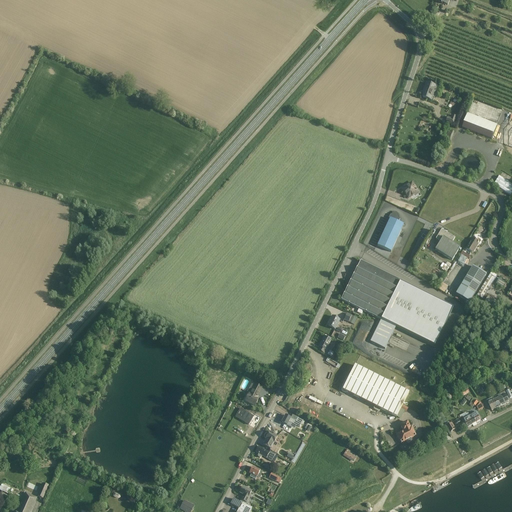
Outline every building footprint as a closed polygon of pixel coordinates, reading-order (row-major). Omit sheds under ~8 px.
[(426,90),(423,97),(430,100),(434,91),(435,91),(437,87),(427,84),(424,90),(426,90)] [(454,100),(453,101),(451,102),(450,105),(449,105),(448,107),(449,108),(450,108),(451,108),(452,107),(454,106),(455,103),(456,102),(457,101),(456,100),(455,100),(454,100)] [(468,114),(462,128),(492,140),(498,126),(468,114)] [(454,124),(457,117),(452,116),(451,119),(448,118),(446,122),(453,124),(454,124)] [(449,130),(444,141),(450,143),(454,132),(449,130)] [(511,196),(511,195),(511,184),(500,177),(495,185),(511,196)] [(412,183),(403,189),(408,198),(415,194),(413,193),(417,191),(412,183)] [(391,252),(404,225),(398,222),(400,219),(399,217),(392,214),(390,215),(387,223),(388,223),(377,246),(391,252)] [(460,248),(452,243),(455,237),(442,229),(436,239),(440,241),(435,250),(452,260),(460,248)] [(469,245),(466,249),(473,253),(479,244),(480,244),(481,242),(481,241),(478,239),(477,239),(476,240),(473,239),(469,245)] [(470,260),(472,256),(462,251),(460,255),(470,260)] [(341,300),(381,320),(370,342),(385,349),(396,327),(435,346),(453,308),(400,282),(400,281),(360,261),(341,300)] [(442,263),(439,268),(446,272),(449,267),(442,263)] [(473,267),(457,295),(470,303),(487,275),(473,267)] [(483,300),(496,277),(491,274),(477,296),(483,300)] [(499,279),(496,284),(503,289),(507,282),(500,278),(499,279)] [(445,293),(448,286),(441,283),(438,290),(445,293)] [(485,301),(491,305),(494,300),(488,296),(485,301)] [(348,322),(349,322),(351,323),(351,324),(353,325),(357,318),(354,316),(354,317),(352,316),(352,315),(347,313),(344,320),(348,322)] [(482,322),(485,318),(474,313),(472,316),(482,322)] [(332,316),(327,326),(335,330),(339,320),(332,316)] [(320,348),(319,351),(323,353),(325,351),(331,340),(324,337),(319,347),(320,348)] [(505,355),(510,352),(505,342),(500,345),(505,355)] [(306,364),(303,372),(308,374),(312,366),(306,364)] [(409,393),(393,385),(394,383),(388,380),(387,382),(355,366),(350,375),(350,374),(349,374),(348,376),(347,377),(345,380),(343,383),(343,385),(342,387),(342,388),(342,389),(342,390),(342,391),(343,391),(343,392),(344,392),(345,393),(346,393),(346,392),(347,392),(375,406),(374,408),(374,409),(379,412),(380,411),(381,409),(397,417),(409,393)] [(416,367),(413,372),(422,376),(425,371),(416,367)] [(261,388),(255,385),(250,394),(246,401),(255,405),(258,398),(256,397),(261,388)] [(311,392),(305,403),(313,407),(318,398),(314,395),(315,394),(311,392)] [(501,394),(505,404),(510,402),(505,392),(501,394)] [(505,404),(501,394),(496,396),(501,406),(505,404)] [(494,402),(497,408),(501,406),(496,396),(494,397),(492,398),(494,402)] [(492,411),(497,408),(494,402),(492,398),(489,400),(487,401),(492,411)] [(433,405),(435,409),(441,407),(441,405),(447,402),(446,399),(433,405)] [(473,399),(466,407),(469,410),(470,408),(473,410),(478,403),(473,399)] [(253,416),(240,409),(235,417),(248,425),(253,416)] [(481,421),(476,413),(476,412),(472,414),(473,415),(471,416),(473,419),(474,418),(476,423),(481,421)] [(468,418),(465,413),(460,416),(460,418),(462,417),(465,422),(465,423),(468,428),(472,426),(470,421),(468,418)] [(470,421),(472,426),(476,423),(474,418),(473,419),(471,416),(470,416),(468,413),(467,414),(466,413),(465,413),(468,418),(470,421)] [(285,416),(281,423),(287,426),(289,422),(300,427),(303,420),(298,418),(296,421),(291,418),(285,416)] [(411,428),(407,422),(401,426),(403,429),(396,433),(397,435),(401,443),(406,441),(407,442),(408,443),(409,443),(411,441),(412,441),(412,439),(411,438),(416,436),(412,428),(411,428)] [(449,433),(450,433),(456,429),(452,422),(445,426),(449,433)] [(266,439),(263,445),(270,449),(278,437),(269,432),(266,439)] [(255,452),(258,454),(258,455),(258,457),(260,458),(261,457),(262,456),(271,461),(272,461),(274,462),(278,455),(270,451),(269,453),(259,447),(255,452)] [(347,449),(343,456),(353,462),(357,456),(347,449)] [(261,474),(262,472),(260,471),(252,467),(249,473),(251,474),(250,477),(256,480),(257,477),(259,473),(261,474)] [(271,473),(269,478),(279,484),(282,479),(271,473)] [(42,484),(37,497),(41,498),(40,500),(42,501),(49,487),(42,484)] [(0,485),(0,491),(11,494),(13,489),(0,486),(0,485)] [(240,502),(249,507),(250,505),(247,503),(251,495),(250,494),(252,491),(243,487),(240,493),(243,494),(241,499),(241,500),(240,502)] [(35,502),(37,498),(26,492),(16,511),(31,511),(36,502),(35,502)] [(249,507),(240,502),(233,499),(230,504),(239,509),(237,511),(250,511),(252,509),(249,507)] [(184,500),(180,509),(185,511),(190,511),(194,506),(184,500)]
